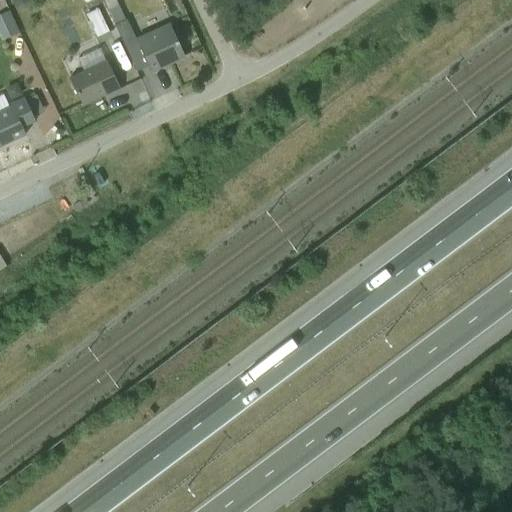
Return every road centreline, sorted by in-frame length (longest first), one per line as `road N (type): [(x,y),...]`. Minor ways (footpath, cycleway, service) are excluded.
road 1 (motorway): [(511,195),(82,511)]
road 2 (motorway): [(233,511),(511,304)]
road 3 (residential): [(0,189),(241,78)]
road 4 (residential): [(241,78),(367,0)]
